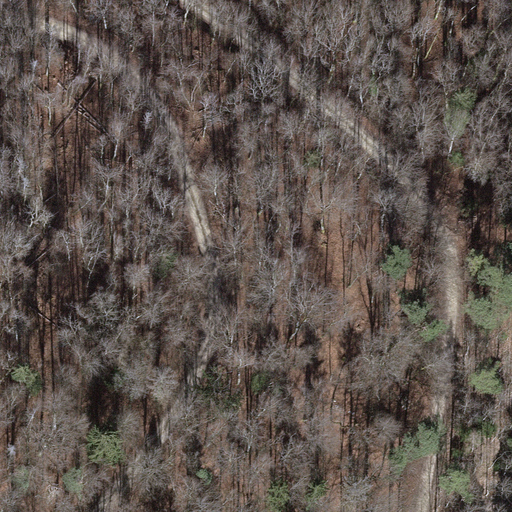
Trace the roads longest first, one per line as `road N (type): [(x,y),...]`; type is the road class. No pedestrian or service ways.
road 1 (track): [(0,16),(75,31),(124,56),(166,117),(216,243),(221,318),(181,406),(98,511)]
road 2 (track): [(193,0),(393,160),(442,218),(458,279),(425,511)]
